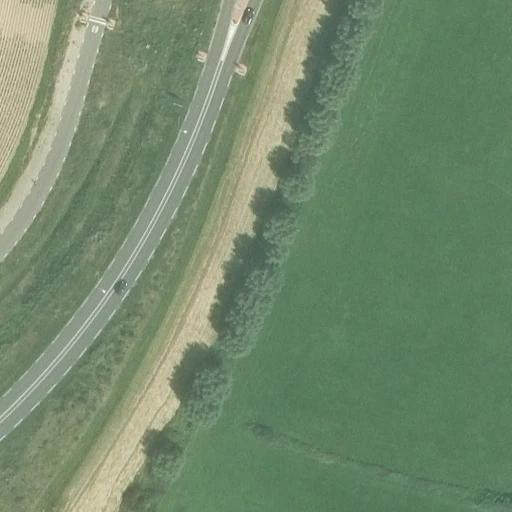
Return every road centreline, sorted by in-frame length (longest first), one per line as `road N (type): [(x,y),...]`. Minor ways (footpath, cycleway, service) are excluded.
road 1 (tertiary): [(0,419),(52,366),(150,225),(221,63)]
road 2 (unclassified): [(0,251),(44,182),(104,0)]
